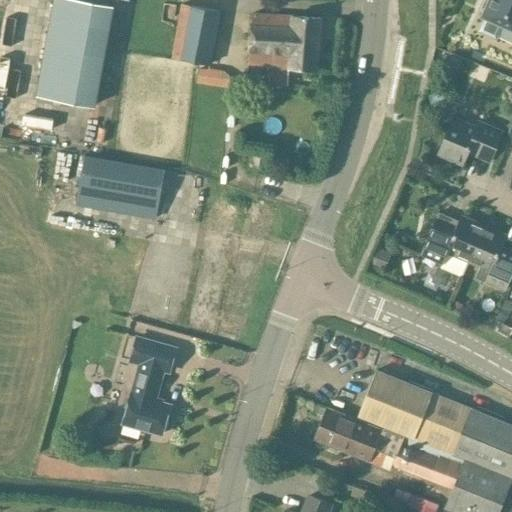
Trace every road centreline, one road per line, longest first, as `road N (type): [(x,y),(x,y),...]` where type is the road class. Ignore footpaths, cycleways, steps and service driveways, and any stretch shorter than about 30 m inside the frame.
road 1 (tertiary): [(299,280),(360,111),(376,0)]
road 2 (tertiary): [(225,511),(299,280)]
road 3 (tertiary): [(511,374),(299,280)]
